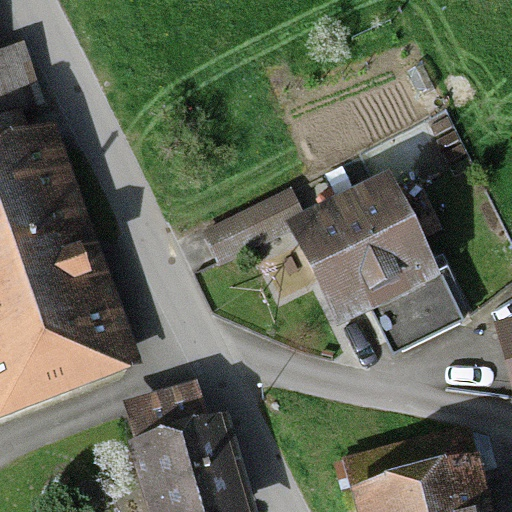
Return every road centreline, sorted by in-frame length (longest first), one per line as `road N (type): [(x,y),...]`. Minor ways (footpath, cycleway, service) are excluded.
road 1 (residential): [(290,511),(10,0)]
road 2 (track): [(209,357),(364,382),(511,429)]
